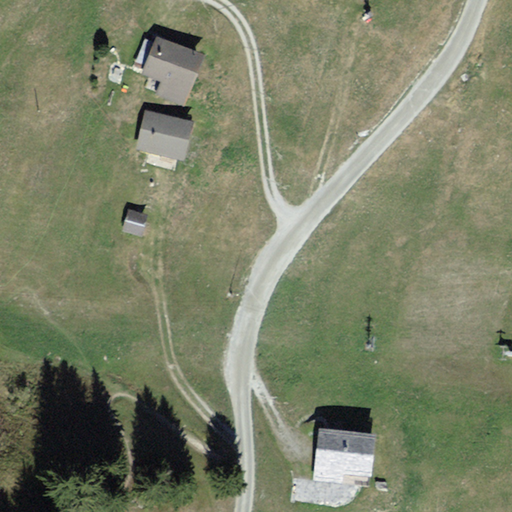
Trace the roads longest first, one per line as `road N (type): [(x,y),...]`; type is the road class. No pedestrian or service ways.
road 1 (track): [(243,511),(244,363),(274,255),(394,129),(466,38),(477,0)]
road 2 (track): [(297,231),(266,185),(248,43),(232,7),(213,0)]
